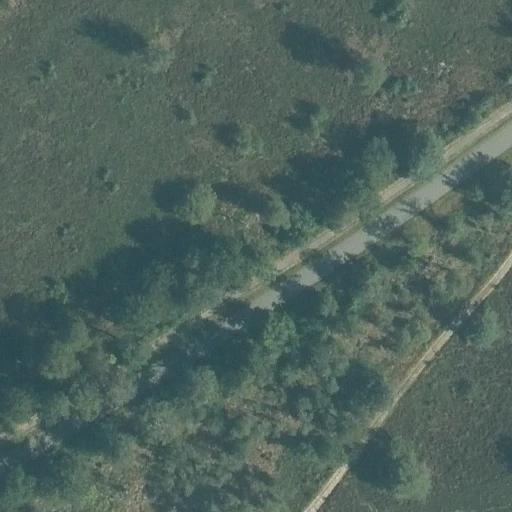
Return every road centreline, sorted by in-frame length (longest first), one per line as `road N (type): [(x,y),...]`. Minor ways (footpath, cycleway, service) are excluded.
road 1 (tertiary): [(0,468),(298,281),(511,134)]
road 2 (track): [(309,511),(511,259)]
